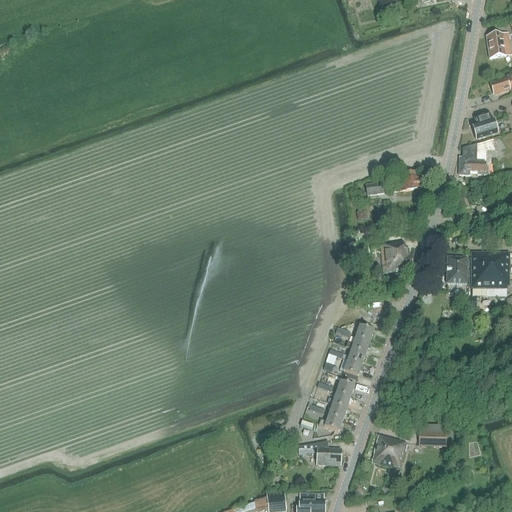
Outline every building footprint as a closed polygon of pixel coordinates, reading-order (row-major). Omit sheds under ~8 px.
[(486,38),(489,60),(506,58),(504,44),(509,43),(508,35),(486,38)] [(490,85),(494,98),(510,93),(508,87),(511,85),(511,76),(509,77),(510,79),(490,85)] [(476,141),(497,135),(493,121),(491,121),(490,116),(474,120),(476,126),(471,128),(476,141)] [(493,141),(477,145),(462,150),(462,159),(459,159),(458,177),(470,178),(470,175),(484,175),(486,176),(487,175),(488,170),(485,169),(486,163),(477,163),(477,150),(494,145),(493,141)] [(394,194),(403,192),(419,189),(418,180),(417,180),(416,173),(403,175),(404,181),(394,183),(395,186),(392,187),(394,194)] [(383,185),(387,185),(386,178),(378,179),(379,185),(365,187),(367,198),(384,196),(383,185)] [(461,213),(474,209),(469,189),(456,193),(461,213)] [(496,221),(501,220),(499,214),(495,215),(496,216),(480,219),(484,240),(498,237),(496,221)] [(479,219),(471,221),(473,229),(481,228),(479,219)] [(411,271),(414,255),(410,256),(409,249),(403,250),(403,243),(380,247),(382,276),(411,271)] [(507,299),(507,291),(507,281),(509,280),(510,254),(470,254),(471,291),(472,291),(472,298),(468,298),(468,303),(474,304),(474,298),(507,299)] [(447,259),(446,286),(467,286),(468,260),(447,259)] [(355,339),(370,344),(374,333),(359,328),(355,339)] [(349,340),(351,334),(337,330),(335,335),(349,340)] [(366,356),(370,344),(355,339),(353,345),(348,343),(346,349),(351,351),(366,356)] [(342,361),(343,356),(330,351),(328,357),(342,361)] [(362,367),(366,356),(351,351),(347,362),(362,367)] [(358,379),(362,367),(347,362),(343,374),(358,379)] [(330,394),(332,389),(318,384),(317,390),(330,394)] [(336,395),(351,400),(354,388),(340,384),(336,395)] [(347,411),(351,400),(336,395),(333,401),(329,400),(327,404),(332,405),(332,406),(347,411)] [(322,416),(324,411),(311,406),(309,412),(322,416)] [(343,423),(347,411),(332,406),(328,418),(343,423)] [(339,434),(343,423),(328,418),(326,423),(320,421),(318,427),(324,429),(339,434)] [(446,449),(446,445),(451,445),(452,428),(419,428),(418,449),(446,449)] [(406,444),(393,441),(379,437),(371,465),(399,472),(406,444)] [(281,447),(281,449),(281,451),(292,449),(292,451),(299,450),(298,457),(305,458),(307,456),(317,456),(316,468),(340,469),(341,450),(328,450),(328,443),(299,448),(298,444),(291,446),(287,446),(281,447)] [(323,497),(300,496),(300,502),(299,502),(299,507),(296,507),(295,511),(324,511),(325,503),(323,503),(323,497)] [(286,511),(286,498),(268,499),(268,511),(286,511)]
